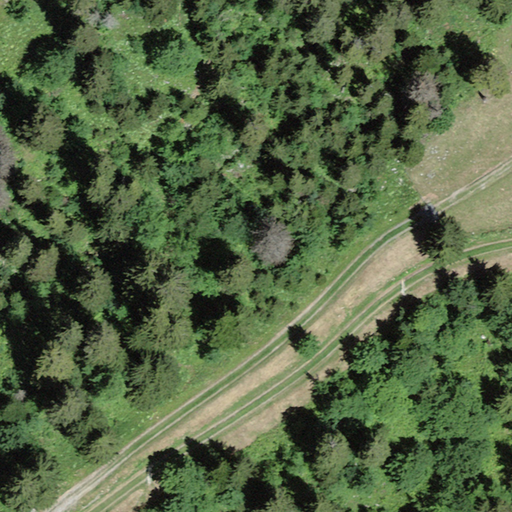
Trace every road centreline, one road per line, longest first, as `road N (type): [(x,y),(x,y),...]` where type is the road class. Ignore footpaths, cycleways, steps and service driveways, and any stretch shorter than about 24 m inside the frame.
road 1 (track): [(511,163),(395,234),(317,316),(54,511)]
road 2 (track): [(105,511),(328,353),(390,295),(469,250),(511,242)]
